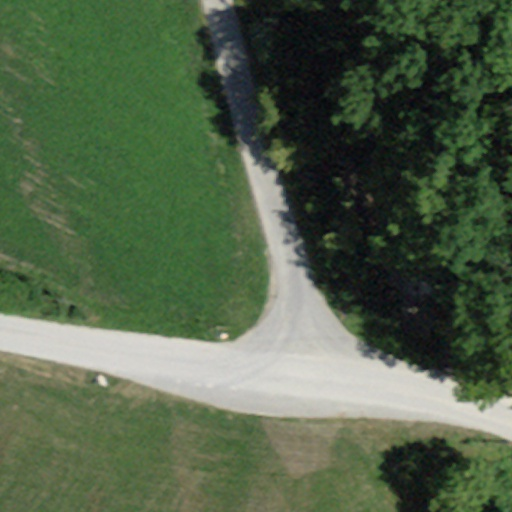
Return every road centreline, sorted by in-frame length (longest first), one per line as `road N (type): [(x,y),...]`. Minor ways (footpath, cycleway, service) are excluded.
road 1 (track): [(218,0),(302,364)]
road 2 (track): [(302,364),(199,369),(0,317)]
road 3 (track): [(511,444),(355,361),(302,364)]
